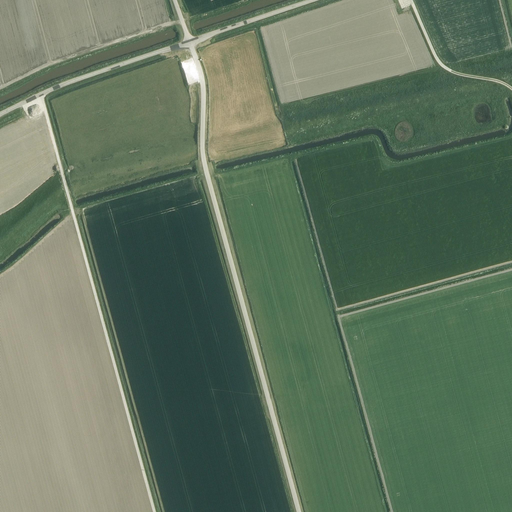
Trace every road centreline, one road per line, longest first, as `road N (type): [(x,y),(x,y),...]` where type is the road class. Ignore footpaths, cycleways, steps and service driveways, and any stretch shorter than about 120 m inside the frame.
road 1 (unclassified): [(298,511),(207,174),(203,84),(188,41)]
road 2 (unclassified): [(0,114),(188,41)]
road 3 (unclassified): [(188,41),(309,0)]
